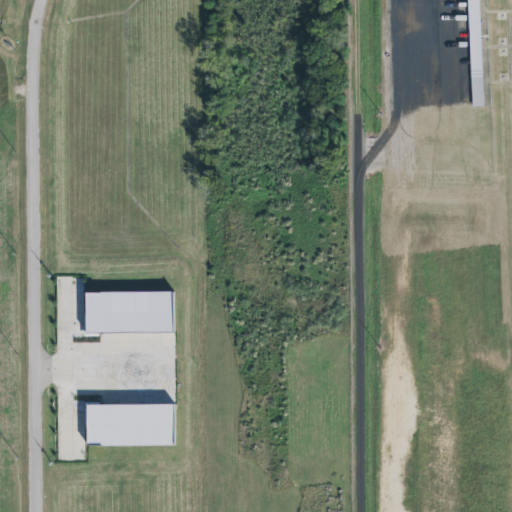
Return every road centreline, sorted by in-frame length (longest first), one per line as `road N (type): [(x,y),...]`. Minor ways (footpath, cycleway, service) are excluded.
road 1 (residential): [(39,511),(35,189),(43,0)]
road 2 (track): [(366,511),(366,0)]
